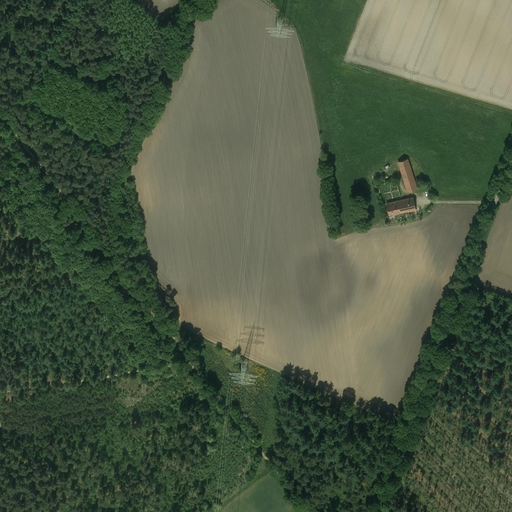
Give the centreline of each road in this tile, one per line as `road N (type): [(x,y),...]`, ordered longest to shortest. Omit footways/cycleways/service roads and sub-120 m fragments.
road 1 (unclassified): [(511,158),(374,511)]
road 2 (track): [(0,114),(192,364)]
road 3 (track): [(192,364),(0,392)]
road 4 (track): [(192,364),(307,511)]
